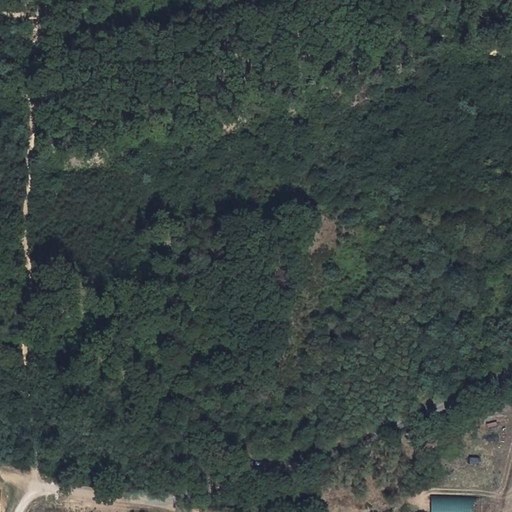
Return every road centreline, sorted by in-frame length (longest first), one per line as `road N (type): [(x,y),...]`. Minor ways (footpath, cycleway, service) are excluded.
road 1 (track): [(29,482),(38,452),(23,366),(25,219),(39,18)]
road 2 (unclassified): [(511,376),(369,445),(165,503)]
road 3 (unknown): [(44,488),(49,463),(64,448),(177,441)]
road 4 (track): [(165,503),(44,488),(20,511)]
